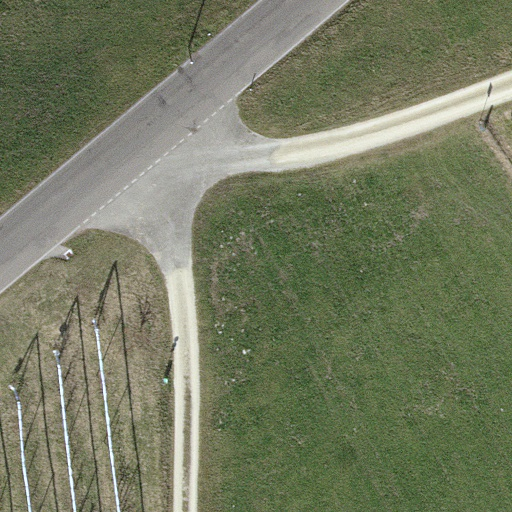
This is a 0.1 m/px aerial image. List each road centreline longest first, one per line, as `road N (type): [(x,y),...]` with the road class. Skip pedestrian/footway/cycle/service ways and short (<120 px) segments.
road 1 (track): [(182,511),(180,273),(144,138),(264,160),(368,139),(511,85)]
road 2 (tertiary): [(307,0),(0,256)]
